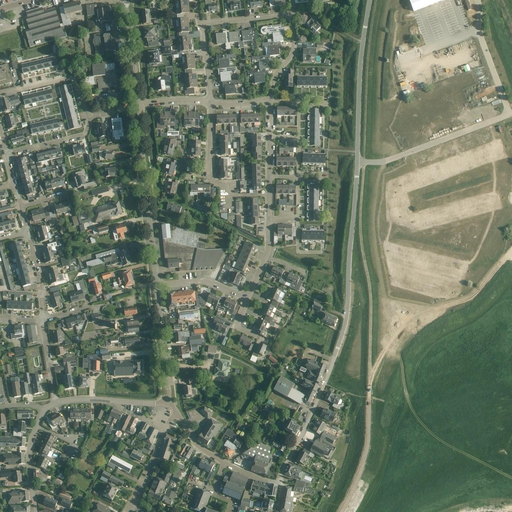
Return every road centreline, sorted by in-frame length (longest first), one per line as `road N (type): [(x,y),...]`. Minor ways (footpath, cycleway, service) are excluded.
road 1 (residential): [(281,484),(337,348),(346,295)]
road 2 (residential): [(155,285),(139,105)]
road 3 (unclassified): [(356,162),(367,0)]
road 4 (unclassified): [(356,162),(384,160),(509,114)]
road 5 (unclassified): [(346,295),(356,162)]
road 6 (unclassified): [(476,0),(480,39),(509,114)]
